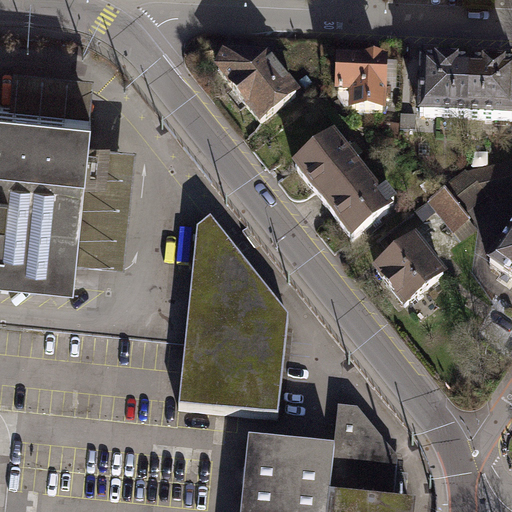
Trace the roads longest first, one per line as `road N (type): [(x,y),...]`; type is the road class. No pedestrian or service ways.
road 1 (tertiary): [(137,45),(434,420),(460,475),(463,511)]
road 2 (residential): [(137,45),(179,18),(352,19)]
road 3 (residential): [(352,19),(511,26)]
road 4 (tertiary): [(0,8),(82,13),(137,45)]
